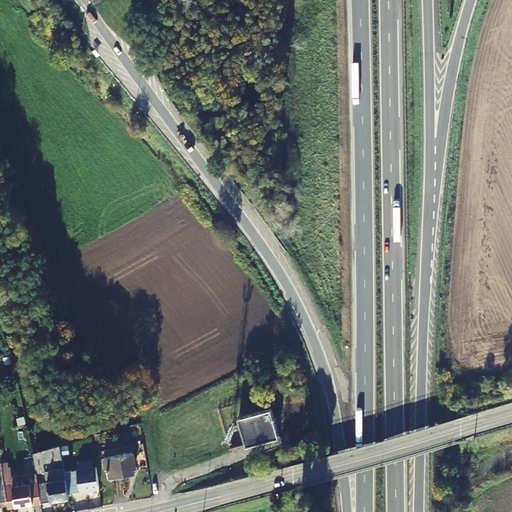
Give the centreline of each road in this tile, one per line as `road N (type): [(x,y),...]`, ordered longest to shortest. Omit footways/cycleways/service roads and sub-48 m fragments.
road 1 (trunk): [(82,0),(288,287),(333,410),(350,511)]
road 2 (trunk): [(395,511),(388,0)]
road 3 (trunk): [(359,0),(364,511)]
road 4 (tertiary): [(157,511),(511,413)]
road 5 (trunk): [(425,334),(441,133),(474,0)]
road 6 (trunk): [(425,334),(426,0)]
road 7 (trunk): [(418,511),(425,334)]
